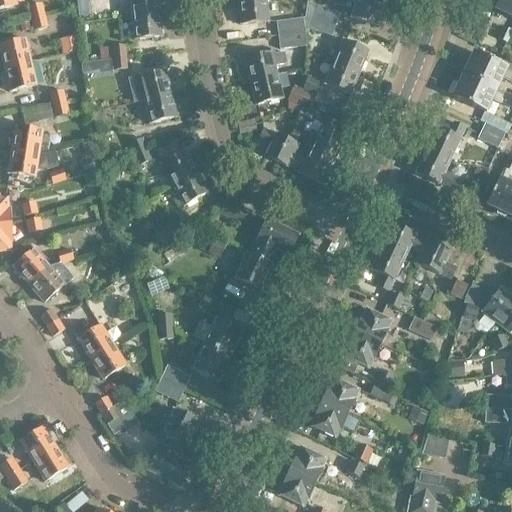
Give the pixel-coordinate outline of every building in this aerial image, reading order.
[(0,0),(0,10),(16,7),(14,0),(0,0)] [(129,0),(131,16),(158,13),(156,0),(129,0)] [(264,0),(256,0),(237,2),(240,26),(267,23),(264,0)] [(373,0),(355,0),(350,19),(376,27),(383,3),(373,0)] [(508,12),(506,16),(511,19),(511,0),(498,0),(495,6),(508,12)] [(304,19),(302,20),(303,28),(308,30),(312,18),(314,13),(316,6),(306,3),(304,19)] [(40,4),(27,8),(30,20),(43,17),(40,4)] [(316,6),(314,13),(312,18),(335,26),(339,15),(316,6)] [(160,38),(158,13),(131,16),(133,41),(160,38)] [(43,17),(30,20),(33,32),(46,29),(43,17)] [(308,30),(331,38),(335,26),(312,18),(308,30)] [(277,37),(304,33),(303,28),(302,20),(276,23),(277,37)] [(511,32),(503,28),(497,40),(506,44),(511,32)] [(304,33),(277,37),(279,50),(269,51),(270,54),(244,60),(249,83),(276,76),(273,67),(285,65),(283,50),(306,47),(304,33)] [(78,52),(74,37),(67,38),(71,54),(78,52)] [(24,40),(0,46),(0,56),(3,70),(30,64),(24,40)] [(333,63),(359,73),(367,52),(342,42),(333,63)] [(124,46),(111,48),(112,59),(125,58),(124,46)] [(469,62),(462,76),(466,78),(467,78),(491,90),(497,77),(502,79),(511,83),(511,82),(511,79),(511,71),(506,69),(477,55),(473,64),(469,62)] [(125,58),(112,59),(113,72),(127,70),(125,58)] [(93,63),(82,65),(83,77),(94,75),(93,63)] [(349,96),(359,73),(333,63),(324,86),(349,96)] [(9,93),(35,87),(30,64),(3,70),(9,93)] [(138,78),(128,81),(134,104),(143,102),(170,96),(164,72),(138,78)] [(282,100),(276,76),(249,83),(255,106),(282,100)] [(307,78),(302,91),(305,93),(313,96),(318,83),(307,78)] [(458,84),(451,98),(480,112),(487,99),(491,101),(500,105),(500,104),(504,96),(491,90),(467,78),(466,78),(463,86),(458,84)] [(292,88),(286,102),(287,102),(298,107),(303,93),(292,88)] [(67,103),(64,91),(50,94),(53,107),(67,103)] [(303,93),(298,107),(310,111),(315,98),(303,93)] [(149,125),(175,119),(170,96),(143,102),(149,125)] [(504,96),(500,104),(511,109),(511,99),(504,96)] [(319,98),(315,109),(332,116),(337,105),(319,98)] [(53,107),(56,119),(70,115),(67,103),(53,107)] [(320,130),(309,152),(332,163),(343,141),(332,135),(337,124),(327,119),(321,130),(320,130)] [(448,163),(459,140),(464,128),(453,123),(448,135),(437,129),(426,152),(448,163)] [(475,140),(496,150),(502,134),(482,125),(475,140)] [(14,128),(11,152),(38,156),(46,154),(49,137),(41,135),(41,132),(14,128)] [(287,168),(293,157),(292,156),(297,146),(275,135),(274,136),(263,130),(258,141),(269,147),(264,158),(286,169),(287,167),(287,168)] [(142,139),(129,145),(134,156),(147,150),(142,139)] [(134,156),(126,158),(128,165),(136,162),(138,167),(152,161),(147,150),(134,156)] [(7,175),(34,179),(38,156),(11,152),(7,175)] [(195,173),(184,152),(160,166),(172,187),(195,173)] [(305,162),(293,157),(287,168),(299,173),(298,175),(321,186),(332,163),(309,152),(305,162)] [(426,152),(415,175),(438,186),(438,184),(451,190),(456,179),(444,173),(448,163),(426,152)] [(511,158),(509,157),(503,169),(511,173),(511,158)] [(53,186),(66,182),(62,169),(49,174),(53,186)] [(498,180),(485,206),(508,217),(511,207),(511,186),(507,184),(511,173),(503,169),(498,180)] [(195,173),(172,187),(179,199),(174,202),(179,210),(183,207),(207,194),(195,173)] [(0,225),(10,225),(9,210),(7,210),(7,200),(0,200),(0,225)] [(36,202),(22,205),(25,218),(39,215),(36,202)] [(219,215),(230,220),(236,208),(225,202),(219,215)] [(236,208),(230,220),(241,225),(247,213),(236,208)] [(40,219),(26,222),(29,235),(43,232),(40,219)] [(257,242),(254,249),(270,257),(272,258),(276,251),(288,257),(298,237),(265,221),(255,241),(257,242)] [(156,235),(153,237),(158,246),(162,244),(163,246),(181,235),(174,223),(156,234),(156,235)] [(9,243),(11,243),(10,225),(0,225),(0,253),(10,253),(9,243)] [(404,259),(408,249),(421,255),(426,244),(413,238),(414,236),(391,226),(381,248),(404,259)] [(212,241),(206,254),(219,260),(225,246),(212,241)] [(421,255),(416,265),(439,276),(439,275),(451,280),(456,270),(444,264),(449,253),(427,242),(426,244),(421,255)] [(381,248),(370,271),(381,276),(376,288),(387,293),(392,281),(393,282),(404,259),(381,248)] [(246,254),(234,280),(260,292),(272,266),(269,265),(272,258),(270,257),(254,249),(250,256),(246,254)] [(48,268),(33,250),(12,268),(28,286),(48,268)] [(56,254),(60,265),(73,261),(70,250),(56,254)] [(28,286),(43,304),(64,286),(48,268),(28,286)] [(152,271),(148,277),(157,283),(161,277),(152,271)] [(460,300),(466,288),(455,282),(449,294),(460,300)] [(511,302),(511,299),(499,290),(481,314),(495,324),(511,302)] [(391,294),(386,305),(398,311),(403,300),(391,294)] [(511,302),(495,324),(509,335),(511,330),(511,302)] [(460,318),(472,322),(473,322),(478,309),(465,305),(460,318)] [(361,319),(360,318),(353,333),(380,346),(387,331),(386,331),(390,322),(365,310),(361,319)] [(39,318),(46,328),(57,321),(51,311),(39,318)] [(172,327),(171,315),(158,316),(158,328),(172,327)] [(407,330),(431,340),(437,328),(413,317),(407,330)] [(215,320),(203,345),(229,357),(241,332),(215,320)] [(63,331),(57,321),(46,328),(52,338),(63,331)] [(112,346),(100,326),(77,341),(90,361),(112,346)] [(173,339),(172,327),(158,328),(159,340),(173,339)] [(372,361),(373,361),(380,346),(353,333),(346,348),(347,349),(343,358),(367,370),(372,361)] [(502,335),(489,341),(494,353),(507,347),(502,335)] [(203,345),(191,371),(217,383),(229,357),(203,345)] [(90,361),(102,381),(125,367),(112,346),(90,361)] [(511,360),(490,362),(491,376),(503,376),(511,375),(511,360)] [(183,391),(189,378),(166,367),(160,380),(183,391)] [(379,372),(374,383),(388,390),(393,378),(379,372)] [(511,389),(511,375),(503,376),(504,390),(511,389)] [(328,389),(327,388),(320,403),(347,416),(354,401),(353,400),(358,391),(333,379),(328,389)] [(160,380),(154,393),(177,403),(183,391),(160,380)] [(373,386),(369,395),(381,401),(385,393),(373,386)] [(510,397),(485,396),(484,410),(510,411),(510,397)] [(94,406),(100,416),(112,409),(105,398),(94,406)] [(112,409),(100,416),(106,426),(118,419),(123,426),(134,419),(121,403),(112,409)] [(339,430),(340,431),(347,416),(320,403),(313,418),(314,418),(310,428),(335,439),(339,430)] [(484,423),(509,424),(510,411),(484,410),(484,423)] [(172,411),(160,437),(164,439),(161,446),(177,453),(180,455),(183,448),(186,449),(198,423),(172,411)] [(42,428),(19,443),(32,463),(55,448),(42,428)] [(426,436),(421,456),(443,460),(447,441),(426,436)] [(479,457),(492,459),(494,445),(481,443),(479,457)] [(156,452),(147,472),(180,488),(189,468),(177,462),(180,455),(177,453),(161,446),(158,453),(156,452)] [(371,453),(358,447),(352,458),(365,464),(371,453)] [(44,483),(67,469),(55,448),(32,463),(44,483)] [(296,458),(295,457),(288,472),(315,485),(322,470),(321,469),(325,460),(300,448),(296,458)] [(503,465),(511,466),(511,448),(506,448),(503,465)] [(0,466),(0,469),(6,479),(19,472),(11,460),(0,466)] [(363,468),(350,461),(344,473),(358,479),(363,468)] [(6,479),(0,483),(0,490),(1,493),(6,490),(9,494),(13,491),(26,483),(19,472),(6,479)] [(307,499),(308,500),(315,485),(288,472),(281,487),(282,487),(278,497),(302,508),(307,499)] [(431,511),(434,502),(438,503),(443,479),(415,474),(408,511),(431,511)] [(63,482),(52,490),(57,497),(68,490),(63,482)] [(55,498),(47,503),(51,510),(59,505),(55,498)]
